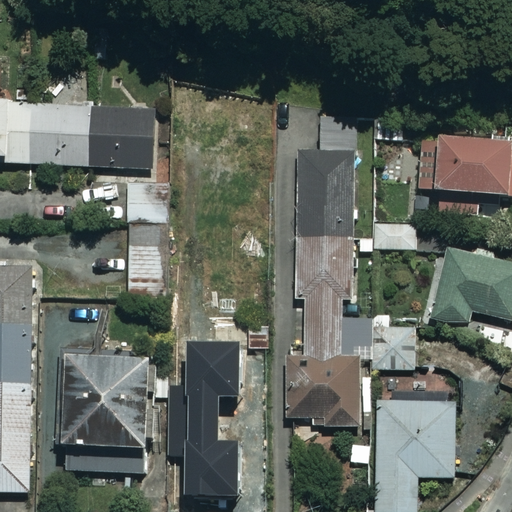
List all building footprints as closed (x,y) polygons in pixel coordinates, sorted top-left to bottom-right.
[(249,87),(176,85),(174,147),(247,149),(249,87)] [(161,112),(0,105),(0,165),(159,172),(161,112)] [(320,151),(303,151),(300,312),(310,312),(309,361),(290,361),(289,417),(319,418),(319,432),(372,433),(373,363),(358,362),(362,123),(320,122),(320,151)] [(497,197),(511,198),(511,146),(451,143),(446,223),(495,226),(497,197)] [(276,172),(246,169),(244,193),(274,195),(276,172)] [(171,223),(170,184),(132,185),(133,224),(171,223)] [(418,220),(377,223),(378,253),(420,251),(418,220)] [(170,250),(134,249),(134,297),(170,297),(170,250)] [(511,263),(453,250),(437,322),(469,330),(464,350),(511,360),(511,263)] [(38,272),(0,271),(0,495),(35,496),(38,272)] [(418,331),(378,332),(379,373),(419,372),(418,331)] [(161,363),(77,359),(72,474),(156,478),(161,363)] [(266,361),(210,361),(210,449),(226,449),(226,460),(266,460),(266,361)] [(459,407),(383,406),(381,511),(415,511),(416,479),(458,480),(459,407)]
